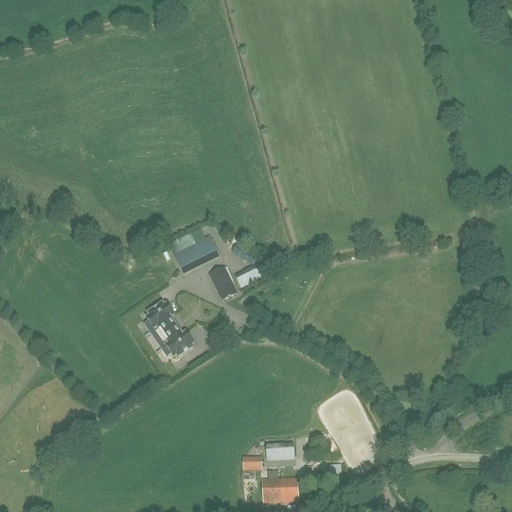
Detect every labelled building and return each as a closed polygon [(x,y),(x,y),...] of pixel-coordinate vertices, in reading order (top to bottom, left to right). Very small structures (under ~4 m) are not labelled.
[(173,256),(182,274),(218,257),(209,239),(173,256)] [(224,269),(212,275),(223,297),(220,298),(222,302),(237,295),(224,269)] [(182,335),(171,319),(174,317),(166,305),(164,306),(162,304),(147,314),(149,317),(146,319),(154,330),(150,332),(162,350),(166,347),(173,358),(176,356),(178,359),(193,349),(191,346),(193,345),(185,333),(182,335)] [(270,447),(271,464),(292,463),(291,457),(297,456),(297,446),(270,447)] [(243,473),(262,472),(262,458),(242,459),(243,473)] [(332,467),(333,480),(337,480),(338,487),(345,487),(344,466),(332,467)] [(263,505),(298,504),(297,480),(262,482),(263,505)]
